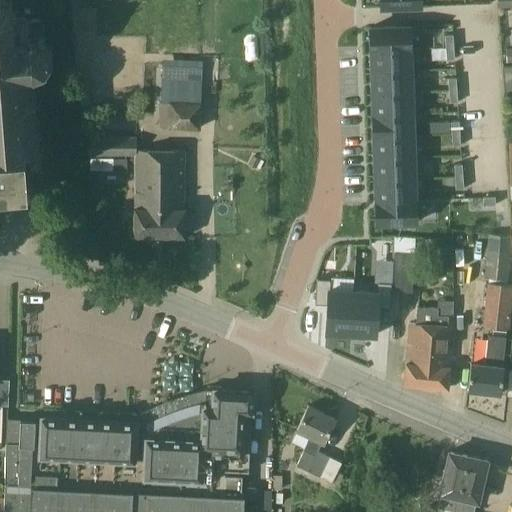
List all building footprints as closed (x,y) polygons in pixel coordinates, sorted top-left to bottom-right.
[(0,0),(0,190),(26,189),(25,171),(41,170),(39,155),(42,155),(41,135),(38,135),(33,75),(42,72),(49,61),(48,50),(43,43),(41,21),(27,22),(23,18),(14,19),(13,14),(9,4),(1,0),(0,0)] [(511,0),(496,0),(497,9),(511,8),(511,0)] [(410,49),(409,26),(370,28),(371,50),(410,49)] [(453,35),(445,36),(445,48),(453,47),(453,35)] [(453,47),(445,48),(446,60),(454,59),(453,47)] [(411,71),(410,49),(371,50),(372,72),(411,71)] [(199,80),(200,67),(164,66),(163,78),(199,80)] [(511,92),(511,66),(502,67),(504,93),(511,92)] [(412,92),(411,71),(372,72),(372,93),(412,92)] [(456,78),(448,79),(448,91),(456,90),(456,78)] [(456,90),(448,91),(449,103),(457,102),(456,90)] [(159,102),(158,127),(167,127),(167,129),(199,131),(200,103),(191,103),(191,93),(161,91),(161,102),(159,102)] [(412,114),(412,92),(372,93),(373,115),(412,114)] [(413,135),(412,114),(373,115),(374,137),(413,135)] [(459,121),(451,122),(451,134),(459,133),(459,121)] [(450,122),(428,122),(428,133),(450,132),(450,122)] [(459,133),(451,134),(452,146),(460,145),(459,133)] [(414,157),(413,135),(374,137),(374,158),(414,157)] [(133,236),(183,237),(184,151),(135,150),(135,137),(87,136),(87,156),(135,156),(135,208),(134,208),(133,236)] [(414,178),(414,157),(374,158),(375,180),(414,178)] [(462,165),(454,165),(455,177),(463,177),(462,165)] [(463,177),(455,177),(455,189),(463,189),(463,177)] [(415,200),(414,178),(375,180),(376,201),(415,200)] [(485,198),(473,198),(474,206),(486,206),(485,198)] [(338,199),(338,231),(361,231),(362,199),(338,199)] [(416,223),(415,200),(376,201),(376,224),(416,223)] [(483,278),(507,281),(511,235),(511,229),(489,227),(483,278)] [(392,291),(411,292),(414,236),(394,235),(392,291)] [(351,334),(353,291),(330,290),(330,280),(316,279),(315,304),(327,305),(326,332),(351,334)] [(376,335),(377,308),(390,308),(391,284),(377,283),(377,292),(353,291),(351,334),(376,335)] [(482,327),(509,330),(511,299),(511,285),(487,283),(486,285),(485,293),(482,327)] [(404,385),(448,389),(453,326),(453,316),(437,315),(437,309),(416,308),(415,323),(409,323),(404,385)] [(467,391),(500,395),(503,367),(502,367),(506,337),(487,335),(484,365),(470,364),(467,391)] [(18,444),(5,444),(1,511),(253,511),(254,506),(243,506),(243,498),(254,498),(254,486),(241,486),(242,471),(248,472),(252,391),(204,393),(203,402),(196,404),(189,406),(181,408),(174,411),(167,413),(160,416),(153,419),(147,423),(147,430),(141,430),(135,429),(136,422),(42,418),(41,424),(35,423),(35,421),(20,420),(18,444)] [(296,465),(316,476),(327,455),(317,450),(321,443),(322,443),(334,419),(308,406),(296,431),(309,437),(303,450),(296,465)] [(473,511),(476,502),(477,503),(486,462),(449,453),(440,494),(437,509),(452,511),(473,511)] [(300,477),(294,489),(322,503),(328,490),(300,477)]
